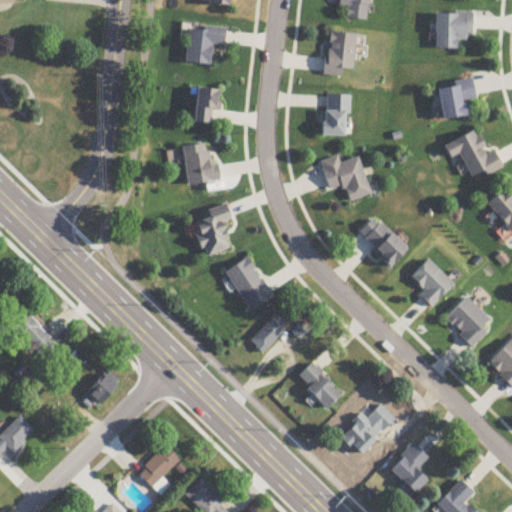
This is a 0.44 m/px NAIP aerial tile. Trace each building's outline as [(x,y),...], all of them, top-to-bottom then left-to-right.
[(209,0),(208,6),(227,8),(227,0),(209,0)] [(345,21),(366,23),(368,0),(330,0),(330,3),(338,4),(337,11),(346,12),(345,21)] [(436,15),(436,50),(457,50),(457,42),(470,42),(470,15),(436,15)] [(223,48),(224,30),(188,28),(186,65),(210,67),(211,47),(223,48)] [(343,78),(344,73),(354,73),(357,36),(327,34),(324,77),(343,78)] [(472,83),(437,89),(443,122),(467,117),(465,102),(475,101),(472,83)] [(216,92),(197,90),(194,124),(214,126),(216,92)] [(349,97),(323,97),(323,138),(349,138),(349,97)] [(444,147),(450,160),(460,155),(473,183),(502,169),(494,153),(486,156),(475,133),(444,147)] [(218,166),(210,167),(207,146),(183,149),(187,187),(220,183),(218,166)] [(359,159),(339,165),(337,158),(320,163),(329,191),(343,187),(347,203),(370,197),(359,159)] [(511,198),(506,191),(487,206),(511,236),(511,235),(511,198)] [(207,212),(209,220),(195,224),(204,258),(229,251),(222,225),(231,223),(227,207),(207,212)] [(391,268),(407,251),(374,219),(358,236),(391,268)] [(273,298),(246,259),(224,275),(250,313),(273,298)] [(453,287),(428,262),(411,279),(424,292),(419,297),(431,309),(453,287)] [(489,323),(466,299),(444,322),(472,350),(488,333),(484,329),(489,323)] [(27,343),(26,344),(44,363),(59,348),(22,309),(8,323),(27,343)] [(250,342),(262,355),(285,333),(272,320),(250,342)] [(511,341),(488,365),(511,389),(511,341)] [(324,410),(340,397),(312,366),(297,379),(324,410)] [(87,395),(100,407),(118,387),(104,375),(87,395)] [(362,415),(340,436),(359,456),(396,422),(380,406),(366,419),(362,415)] [(0,456),(7,450),(12,455),(35,433),(18,416),(0,434),(0,456)] [(427,459),(413,446),(390,472),(415,495),(427,482),(416,471),(427,459)] [(162,480),(179,462),(165,447),(138,475),(160,496),(169,487),(162,480)] [(184,497),(198,511),(228,511),(199,482),(184,497)] [(473,495),(460,482),(437,506),(443,511),(474,511),(465,503),(473,495)] [(104,511),(125,511),(115,502),(104,511)]
